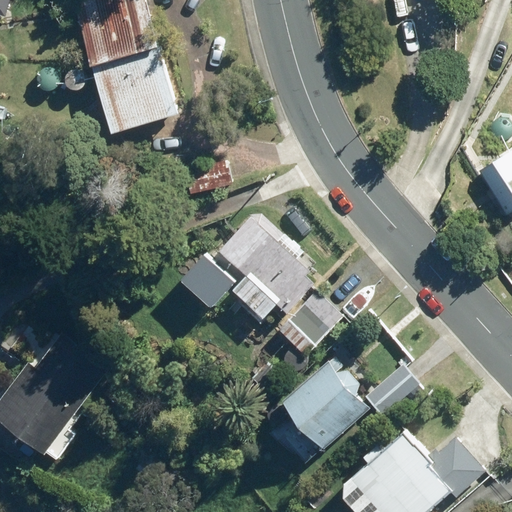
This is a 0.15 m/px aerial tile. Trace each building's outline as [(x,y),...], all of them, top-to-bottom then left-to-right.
[(70,0),(71,0),(70,1),(104,128),(172,109),(143,0),(70,0)] [(511,137),(511,121),(505,110),(478,126),(492,149),(511,137)] [(511,205),(511,153),(508,146),(475,167),(502,211),(511,205)] [(181,169),(186,192),(230,182),(225,158),(181,169)] [(247,214),(215,249),(283,311),(311,281),(302,273),(306,269),(294,258),(300,251),(280,233),(275,239),(247,214)] [(276,328),(303,354),(340,314),(315,289),(276,328)] [(105,368),(60,331),(31,367),(24,361),(0,391),(0,422),(37,452),(105,368)] [(366,408),(325,359),(278,399),(318,447),(366,408)] [(363,401),(377,416),(402,393),(387,379),(363,401)] [(454,496),(484,469),(452,435),(435,450),(432,447),(423,455),(410,440),(409,441),(399,429),(379,447),(374,442),(360,456),(363,460),(348,474),(382,511),(420,511),(447,489),(454,496)] [(152,481),(164,464),(146,451),(134,468),(152,481)]
